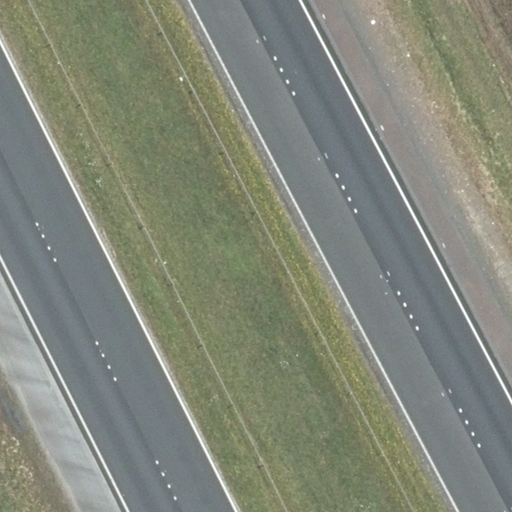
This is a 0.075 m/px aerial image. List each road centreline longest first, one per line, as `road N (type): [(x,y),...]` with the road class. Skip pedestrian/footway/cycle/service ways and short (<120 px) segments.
road 1 (motorway): [(250,0),(511,491)]
road 2 (motorway): [(177,511),(0,171)]
